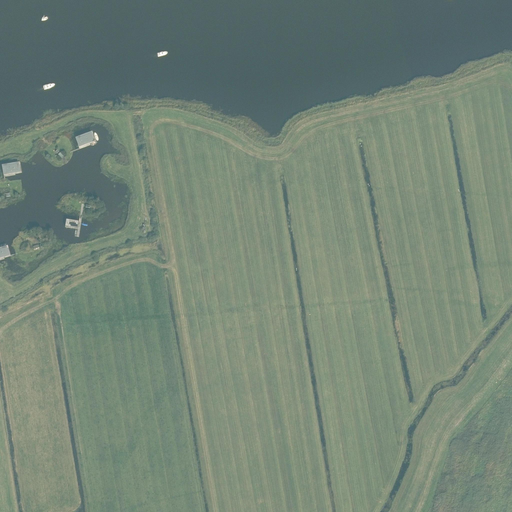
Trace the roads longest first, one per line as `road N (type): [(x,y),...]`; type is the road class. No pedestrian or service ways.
road 1 (track): [(511,72),(504,66),(318,116),(278,149),(185,113),(128,113),(142,203),(135,231),(0,303)]
road 2 (track): [(511,347),(443,427),(409,511)]
road 3 (track): [(127,115),(74,117),(0,149)]
